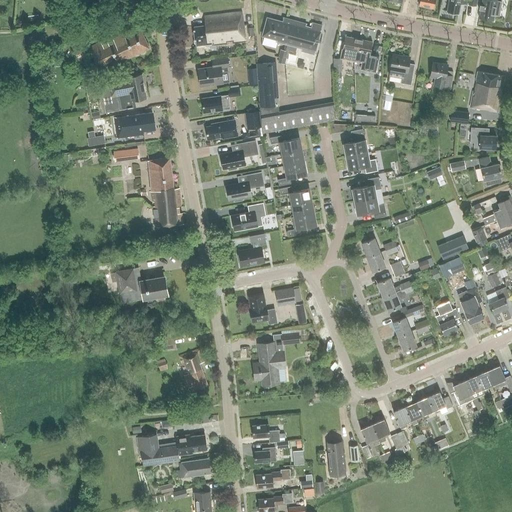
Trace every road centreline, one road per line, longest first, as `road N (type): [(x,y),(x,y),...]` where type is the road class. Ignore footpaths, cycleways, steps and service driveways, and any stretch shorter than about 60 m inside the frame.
road 1 (unclassified): [(211,286),(171,85),(174,0)]
road 2 (unclassified): [(235,511),(211,286)]
road 3 (unclassified): [(511,44),(325,5)]
road 4 (residential): [(393,384),(374,393),(353,386),(310,274)]
road 5 (residential): [(393,384),(347,267),(329,260)]
road 6 (residential): [(324,131),(341,224),(329,260)]
road 7 (residential): [(393,384),(511,334)]
